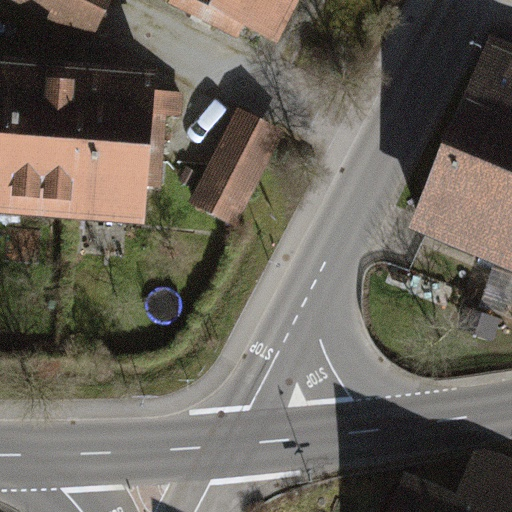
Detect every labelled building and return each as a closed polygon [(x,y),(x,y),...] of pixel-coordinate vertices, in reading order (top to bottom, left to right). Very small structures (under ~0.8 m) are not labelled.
[(108,0),(16,0),(90,37),(108,0)] [(201,0),(263,32),(279,0),(201,0)] [(511,54),(491,46),(420,216),(511,254),(511,54)] [(181,94),(0,79),(0,195),(140,207),(148,113),(179,116),(181,94)] [(235,125),(195,203),(233,222),(273,145),(235,125)] [(410,483),(397,511),(511,511),(511,465),(477,451),(457,502),(410,483)]
